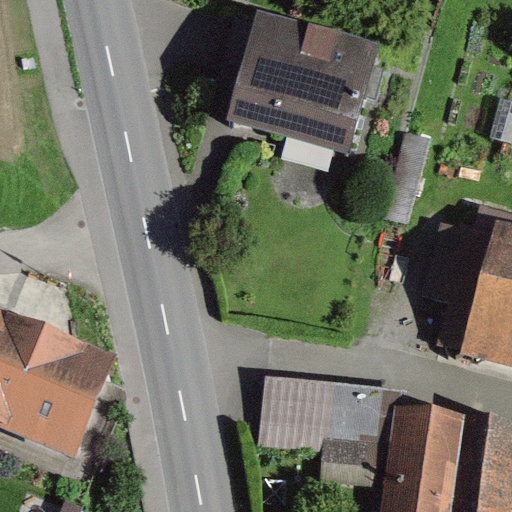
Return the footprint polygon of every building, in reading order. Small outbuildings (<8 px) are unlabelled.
[(335,165),(365,60),(241,24),(210,129),(335,165)] [(511,381),(511,232),(476,223),(439,362),(511,381)] [(0,447),(57,470),(99,365),(0,326),(0,447)] [(384,407),(260,384),(250,444),(373,466),(384,407)] [(511,511),(511,431),(395,416),(382,511),(511,511)]
